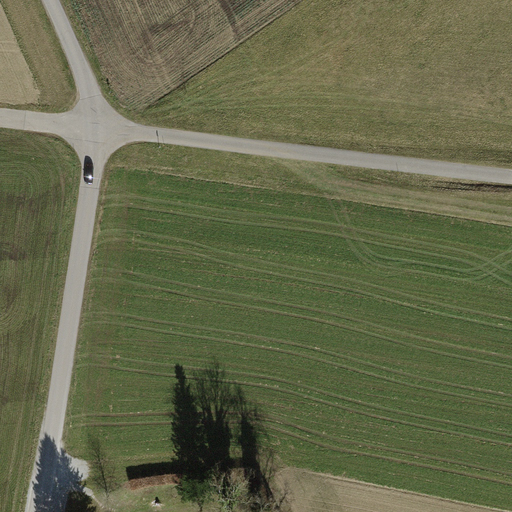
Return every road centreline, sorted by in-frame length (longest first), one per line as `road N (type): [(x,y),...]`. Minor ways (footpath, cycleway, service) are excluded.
road 1 (track): [(96,127),(511,177)]
road 2 (track): [(96,127),(40,511)]
road 3 (track): [(50,0),(91,93),(96,127)]
